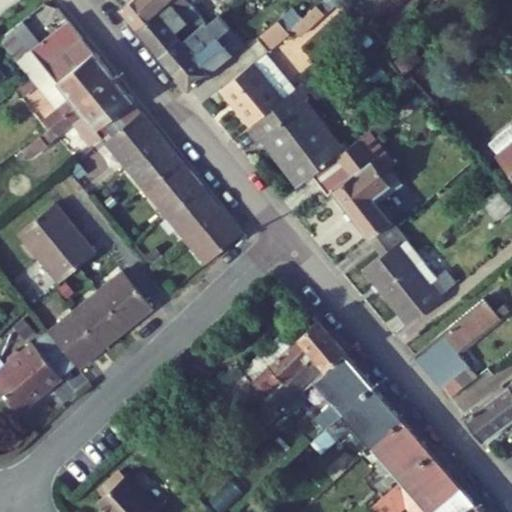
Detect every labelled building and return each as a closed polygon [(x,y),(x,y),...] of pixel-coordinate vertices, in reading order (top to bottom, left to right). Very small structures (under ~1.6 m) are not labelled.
[(128,0),(122,5),(144,31),(180,0),(128,0)] [(188,7),(182,0),(180,0),(144,31),(164,56),(179,43),(164,28),(177,18),(180,22),(187,16),(183,12),(188,7)] [(222,2),(217,6),(224,12),(229,9),(222,2)] [(19,29),(17,27),(0,39),(0,56),(9,67),(65,26),(48,6),(19,29)] [(0,39),(17,27),(0,7),(0,39)] [(332,17),(324,8),(296,33),(303,41),(332,17)] [(191,87),(246,39),(229,18),(204,40),(174,66),(191,87)] [(42,110),(96,62),(65,26),(9,67),(37,101),(26,110),(31,117),(42,110)] [(271,55),(291,38),(281,27),(261,43),(271,55)] [(204,40),(197,32),(181,46),(179,43),(164,56),(174,66),(204,40)] [(268,58),(254,68),(284,103),(292,96),(297,92),(268,58)] [(127,98),(96,62),(42,110),(31,117),(38,125),(68,100),(91,128),(127,98)] [(254,68),(222,95),(251,130),(284,103),(254,68)] [(343,157),(292,96),(284,103),(251,130),(264,145),(271,140),(309,185),(343,157)] [(117,158),(153,128),(127,98),(91,128),(117,158)] [(511,124),(505,115),(481,134),(491,147),(491,148),(511,174),(511,124)] [(117,158),(143,188),(178,157),(153,128),(117,158)] [(373,133),(343,157),(357,173),(334,192),(372,238),(395,219),(375,194),(393,179),(386,170),(393,164),(386,155),(379,162),(371,153),(382,144),(373,133)] [(168,219),(204,188),(178,157),(143,188),(168,219)] [(0,213),(15,232),(54,203),(35,180),(0,209),(0,213)] [(168,219),(192,247),(228,215),(204,188),(168,219)] [(78,231),(54,203),(15,232),(41,261),(44,259),(78,231)] [(195,250),(231,219),(228,215),(192,247),(195,250)] [(382,251),(405,232),(399,224),(395,219),(372,238),(382,251)] [(411,323),(454,284),(444,272),(439,277),(431,284),(397,246),(405,239),(407,241),(410,238),(405,232),(382,251),(385,255),(366,272),(411,323)] [(439,277),(407,241),(405,239),(397,246),(431,284),(439,277)] [(102,255),(27,319),(58,356),(134,293),(102,255)] [(451,404),(481,381),(458,354),(510,311),(505,304),(497,311),(487,299),(413,358),(451,404)] [(323,321),(256,377),(265,387),(275,379),(279,383),(313,354),(329,372),(351,352),(323,321)] [(0,400),(14,389),(11,385),(25,373),(29,376),(42,365),(13,330),(1,340),(0,340),(0,400)] [(381,387),(351,352),(329,372),(284,412),(293,422),(328,392),(341,407),(335,411),(343,420),(381,387)] [(173,380),(166,386),(180,404),(199,389),(178,366),(168,374),(173,380)] [(511,386),(469,420),(491,446),(511,428),(511,386)] [(342,477),(409,419),(381,387),(343,420),(351,429),(355,425),(368,439),(335,468),(342,477)] [(259,434),(284,412),(272,398),(247,420),(259,434)] [(401,486),(439,453),(409,419),(342,477),(350,487),(384,457),(397,472),(392,476),(401,486)] [(128,429),(121,421),(112,428),(120,437),(128,429)] [(435,511),(467,486),(439,453),(401,486),(407,493),(412,489),(425,505),(416,511),(435,511)] [(104,456),(73,485),(95,508),(91,511),(121,511),(136,498),(140,495),(104,456)] [(467,486),(435,511),(470,511),(481,502),(467,486)] [(136,498),(121,511),(138,511),(144,507),(136,498)] [(489,511),(481,502),(470,511),(489,511)]
